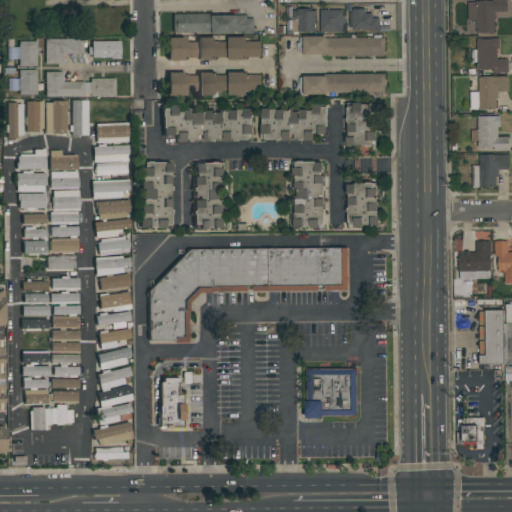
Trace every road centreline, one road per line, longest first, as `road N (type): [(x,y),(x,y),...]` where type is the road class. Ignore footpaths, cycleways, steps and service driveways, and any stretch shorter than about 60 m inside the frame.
road 1 (secondary): [(414,0),(415,484)]
road 2 (secondary): [(441,483),(436,0)]
road 3 (primary): [(415,484),(38,489)]
road 4 (residential): [(414,168),(336,168),(336,151),(153,153),(152,133)]
